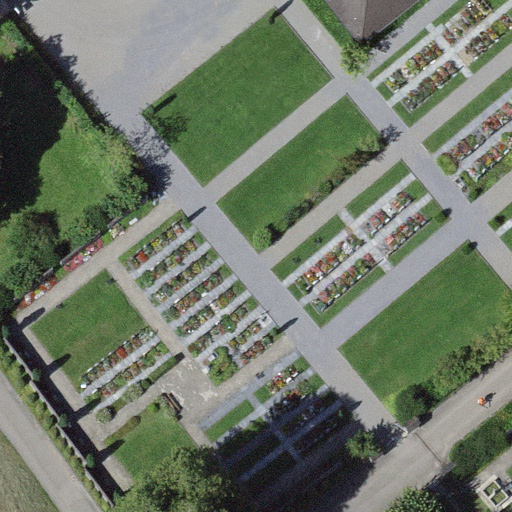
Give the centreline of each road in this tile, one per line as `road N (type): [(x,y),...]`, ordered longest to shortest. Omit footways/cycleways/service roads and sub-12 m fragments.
road 1 (track): [(356,511),(511,382)]
road 2 (track): [(0,398),(85,511)]
